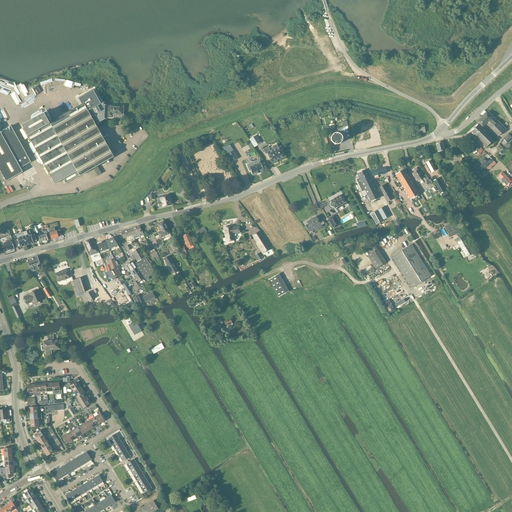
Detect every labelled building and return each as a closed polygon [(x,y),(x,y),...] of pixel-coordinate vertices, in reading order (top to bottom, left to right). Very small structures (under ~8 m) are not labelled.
[(78,99),(82,105),(84,103),(95,124),(107,117),(113,118),(113,115),(123,115),(123,106),(102,105),(93,90),(78,99)] [(44,113),(22,125),(55,184),(63,179),(66,183),(114,157),(95,124),(84,103),(82,105),(50,123),(44,113)] [(482,127),(486,123),(492,118),(490,116),(486,112),(477,121),(478,122),(482,127)] [(492,118),(486,123),(498,136),(504,131),(496,123),(492,118)] [(364,123),(352,126),(355,141),(367,139),(364,123)] [(471,132),(486,147),(494,140),(479,125),(471,132)] [(0,130),(0,170),(6,182),(23,172),(21,168),(31,162),(11,126),(1,132),(0,130)] [(386,129),(374,132),(376,143),(388,140),(386,129)] [(511,138),(511,137),(511,132),(511,131),(508,134),(503,139),(507,143),(508,144),(511,140),(511,138)] [(299,141),(298,142),(299,147),(300,147),(302,154),(314,151),(312,142),(314,142),(312,132),(307,133),(308,137),(298,140),(299,141)] [(335,145),(335,144),(340,143),(340,144),(341,143),(340,143),(342,138),(339,134),(338,134),(333,135),(333,136),(331,140),(331,141),(332,141),(335,144),(335,145)] [(253,137),(249,140),(254,147),(261,143),(256,136),(256,135),(253,137)] [(467,148),(474,155),(477,152),(479,154),(483,150),(474,141),(471,145),(467,148)] [(442,143),(436,144),(438,152),(439,152),(440,154),(443,153),(442,151),(444,150),(442,143)] [(265,154),(267,153),(271,163),(285,157),(281,146),(278,147),(277,144),(272,146),(274,149),(270,151),(268,147),(263,149),(265,154)] [(230,145),(223,147),(227,155),(233,151),(230,145)] [(471,168),(478,175),(494,161),(487,154),(471,168)] [(260,172),(264,170),(259,160),(256,161),(257,163),(248,167),(249,171),(250,171),(252,175),(256,173),(257,174),(260,173),(260,172)] [(436,169),(431,160),(425,163),(430,173),(436,169)] [(97,166),(93,169),(97,176),(101,173),(97,166)] [(373,170),(374,176),(387,173),(386,167),(373,170)] [(418,167),(415,169),(416,171),(412,173),(417,181),(424,177),(425,180),(428,178),(426,174),(424,176),(418,167)] [(164,174),(160,179),(161,180),(165,182),(168,177),(172,171),(169,169),(167,168),(164,174)] [(395,175),(410,199),(419,194),(404,169),(395,175)] [(360,178),(357,180),(358,183),(362,182),(371,201),(380,198),(366,170),(357,173),(360,178)] [(502,172),(497,176),(506,186),(511,182),(502,172)] [(447,195),(440,182),(438,179),(434,182),(442,197),(447,195)] [(380,187),(388,202),(392,199),(386,189),(387,189),(385,185),(380,187)] [(331,203),(330,204),(330,205),(331,206),(332,207),(333,207),(334,206),(335,207),(345,201),(342,195),(331,201),(332,202),(331,203)] [(160,197),(155,199),(157,204),(158,204),(159,205),(159,207),(162,207),(166,206),(171,205),(171,202),(169,196),(169,197),(167,197),(160,199),(160,197)] [(385,206),(378,210),(383,220),(390,216),(385,206)] [(334,215),(328,219),(334,228),(339,225),(334,215)] [(305,226),(309,232),(315,229),(314,226),(320,223),(321,225),(324,223),(320,217),(317,219),(316,216),(307,222),(308,224),(305,226)] [(162,232),(159,233),(161,239),(170,235),(170,234),(164,222),(158,224),(162,232)] [(444,227),(450,237),(460,232),(455,222),(444,227)] [(139,226),(130,229),(135,238),(141,236),(142,238),(145,237),(144,235),(139,226)] [(225,229),(224,230),(224,231),(224,232),(225,232),(226,241),(234,240),(233,234),(240,233),(239,226),(232,227),(232,226),(224,228),(225,229)] [(135,238),(130,229),(121,232),(123,238),(125,238),(127,243),(134,241),(135,240),(135,238)] [(30,230),(23,233),(27,245),(34,243),(33,242),(37,241),(35,234),(31,236),(30,230)] [(50,233),(52,239),(58,237),(58,236),(61,235),(59,230),(56,231),(50,233)] [(257,244),(263,253),(271,248),(265,239),(264,239),(260,232),(253,236),(257,243),(257,244)] [(27,245),(23,233),(16,235),(18,240),(14,241),(16,247),(20,246),(20,247),(27,245)] [(192,241),(188,233),(182,236),(186,244),(187,248),(194,245),(193,244),(192,241)] [(39,236),(41,242),(48,240),(46,234),(39,236)] [(4,252),(14,249),(11,236),(0,238),(0,246),(2,246),(4,252)] [(113,238),(106,241),(107,243),(107,244),(107,245),(108,247),(109,249),(118,246),(113,238)] [(94,239),(85,241),(88,248),(92,260),(100,257),(98,249),(96,246),(94,239)] [(461,243),(458,245),(466,258),(474,253),(466,240),(461,243)] [(98,243),(97,244),(100,252),(109,249),(108,247),(107,245),(107,244),(107,243),(106,241),(98,243)] [(366,247),(370,254),(377,250),(375,247),(377,246),(375,241),(372,243),(366,247)] [(391,257),(410,289),(431,277),(411,245),(391,257)] [(132,252),(137,262),(145,257),(140,248),(132,252)] [(150,252),(158,266),(162,263),(154,249),(150,252)] [(385,263),(377,250),(370,254),(367,256),(375,269),(385,263)] [(27,260),(29,265),(30,268),(33,267),(34,271),(39,269),(37,265),(40,264),(37,256),(27,260)] [(164,259),(171,271),(172,273),(174,272),(175,272),(177,276),(178,275),(180,278),(181,277),(180,274),(178,270),(169,256),(164,259)] [(137,262),(135,264),(137,268),(140,271),(143,276),(145,279),(146,281),(149,279),(148,277),(155,273),(153,270),(150,265),(145,257),(137,262)] [(114,259),(108,260),(111,270),(118,266),(114,259)] [(127,265),(131,271),(136,268),(137,267),(135,264),(132,261),(127,265)] [(133,274),(135,277),(139,273),(138,272),(140,271),(137,268),(136,268),(131,271),(129,272),(132,275),(133,274)] [(60,272),(56,273),(58,281),(69,278),(66,269),(60,271),(60,272)] [(139,273),(135,277),(137,280),(135,281),(139,286),(145,282),(139,273)] [(278,298),(289,292),(279,274),(268,280),(278,298)] [(83,277),(73,280),(77,294),(87,291),(83,277)] [(29,294),(29,295),(24,297),(27,304),(27,303),(26,302),(31,300),(33,304),(36,303),(37,304),(38,304),(39,304),(40,303),(40,302),(43,300),(38,290),(29,294)] [(92,290),(81,296),(85,303),(96,297),(94,294),(92,290)] [(113,297),(119,307),(128,301),(122,291),(113,297)] [(152,292),(143,297),(146,303),(148,303),(156,299),(152,292)] [(8,298),(11,304),(14,302),(16,302),(13,295),(8,298)] [(139,295),(133,298),(138,307),(143,304),(139,295)] [(389,300),(383,303),(386,307),(389,312),(395,309),(392,303),(391,304),(389,300)] [(232,318),(224,322),(226,326),(232,324),(231,321),(233,321),(232,318)] [(132,323),(128,325),(130,329),(134,327),(138,334),(146,329),(140,319),(132,323)] [(44,345),(41,346),(42,350),(44,350),(45,354),(45,358),(52,357),(51,349),(57,349),(57,340),(44,341),(44,345)] [(161,343),(151,349),(154,353),(164,348),(161,343)] [(71,393),(73,392),(80,387),(77,382),(74,384),(72,381),(66,385),(67,393),(67,394),(71,393)] [(59,382),(52,383),(53,391),(53,394),(62,394),(61,387),(59,387),(59,382)] [(73,392),(77,397),(81,394),(84,393),(80,387),(73,392)] [(77,397),(74,399),(77,404),(80,403),(87,398),(84,393),(81,394),(77,397)] [(87,398),(80,403),(83,408),(90,404),(87,398)] [(29,408),(29,414),(38,414),(37,407),(35,407),(35,404),(28,405),(28,408),(29,408)] [(5,408),(0,409),(0,413),(1,423),(1,422),(6,421),(6,422),(9,422),(9,416),(8,410),(5,411),(5,408)] [(100,414),(95,417),(99,424),(104,421),(100,414)] [(95,417),(89,420),(93,427),(99,424),(95,417)] [(89,420),(84,424),(88,431),(93,427),(89,420)] [(84,424),(78,427),(83,434),(88,431),(84,424)] [(78,427),(73,430),(77,437),(83,434),(78,427)] [(40,430),(33,434),(37,440),(44,435),(46,434),(47,433),(45,430),(44,431),(41,430),(40,430)] [(73,430),(67,434),(72,441),(77,437),(73,430)] [(44,435),(37,440),(40,445),(47,441),(45,437),(47,436),(46,434),(44,435)] [(72,441),(67,434),(62,437),(66,444),(72,441)] [(108,438),(112,444),(120,439),(116,434),(108,438)] [(112,444),(115,450),(123,445),(120,439),(112,444)] [(40,445),(43,450),(50,446),(47,441),(40,445)] [(115,450),(119,456),(127,451),(123,445),(115,450)] [(50,446),(43,450),(47,456),(54,452),(50,446)] [(127,451),(119,456),(122,462),(130,457),(127,451)] [(86,452),(81,456),(85,464),(91,460),(86,452)] [(81,456),(75,459),(79,467),(85,464),(81,456)] [(75,459),(69,463),(74,470),(79,467),(75,459)] [(126,464),(130,470),(137,465),(134,459),(126,464)] [(69,463),(63,466),(68,474),(74,470),(69,463)] [(130,470),(133,476),(141,471),(137,465),(130,470)] [(63,466),(58,470),(62,477),(68,474),(63,466)] [(13,467),(5,468),(6,474),(1,475),(0,472),(0,478),(1,479),(3,478),(6,477),(6,478),(10,478),(10,473),(14,473),(13,467)] [(62,477),(58,470),(52,473),(56,481),(62,477)] [(133,476),(136,481),(144,477),(141,471),(133,476)] [(99,475),(93,479),(97,485),(103,482),(99,475)] [(136,481),(140,487),(148,482),(144,477),(136,481)] [(93,479),(88,482),(92,489),(97,485),(93,479)] [(88,482),(82,486),(86,492),(92,489),(88,482)] [(148,482),(140,487),(143,493),(148,490),(151,488),(148,482)] [(82,486),(77,489),(81,496),(86,492),(82,486)] [(24,493),(27,499),(34,495),(31,489),(24,493)] [(77,489),(71,492),(75,499),(81,496),(77,489)] [(75,499),(71,492),(65,496),(69,502),(75,499)] [(27,499),(31,504),(37,500),(34,495),(27,499)] [(111,496),(106,499),(110,506),(115,502),(111,496)] [(106,499),(100,502),(104,509),(110,506),(106,499)] [(31,504),(34,509),(40,505),(37,500),(31,504)] [(153,501),(134,511),(153,511),(158,509),(153,501)] [(12,502),(7,505),(11,511),(16,508),(12,502)] [(100,502),(94,506),(98,511),(104,509),(100,502)]
